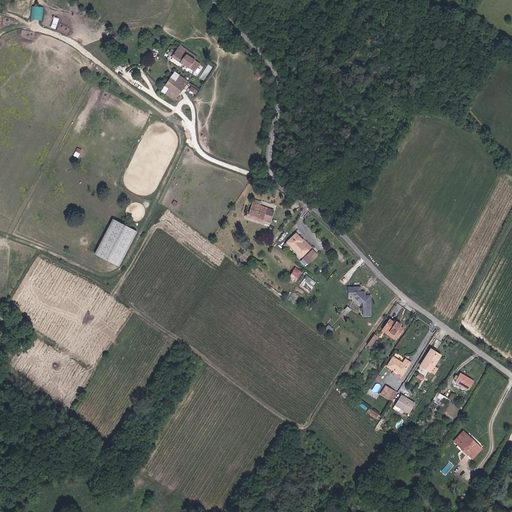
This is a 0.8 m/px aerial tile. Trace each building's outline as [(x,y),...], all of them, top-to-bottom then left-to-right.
[(33,5),(32,18),(42,19),(43,6),(33,5)] [(51,26),(56,28),(60,18),(55,16),(51,26)] [(188,51),(179,44),(175,50),(173,49),(169,55),(193,71),(199,62),(187,53),(188,51)] [(158,92),(171,103),(187,82),(174,71),(158,92)] [(74,154),(79,157),(83,149),(78,146),(74,154)] [(261,206),(253,204),(250,216),(258,218),(257,222),(265,224),(266,220),(271,222),(274,210),(261,206)] [(123,265),(139,228),(113,217),(98,254),(123,265)] [(303,237),(297,231),(289,238),(295,245),(294,245),(301,253),(308,247),(301,239),(303,237)] [(308,261),(317,253),(311,247),(302,255),(308,261)] [(298,278),(302,271),(295,267),(291,275),(298,278)] [(288,284),(277,276),(275,280),(278,282),(274,287),(282,293),(288,284)] [(366,295),(366,293),(362,291),(360,291),(360,286),(348,287),(349,294),(355,293),(355,296),(361,301),(364,301),(365,313),(372,313),(371,295),(366,295)] [(396,331),(402,324),(401,323),(402,321),(398,318),(397,320),(392,316),(386,324),(396,331)] [(394,335),(396,331),(386,324),(384,327),(394,335)] [(371,345),(379,335),(376,333),(369,344),(371,345)] [(420,366),(427,371),(430,366),(433,367),(441,355),(431,349),(420,366)] [(394,367),(403,373),(411,360),(406,357),(403,362),(394,356),(388,363),(394,367)] [(402,376),(403,373),(394,367),(392,371),(396,374),(397,372),(402,376)] [(473,380),(459,371),(454,380),(468,389),(473,380)] [(393,389),(385,384),(381,392),(388,397),(393,389)] [(398,392),(393,389),(388,397),(393,400),(398,392)] [(415,401),(402,393),(396,403),(409,411),(415,401)] [(450,399),(443,411),(447,413),(453,401),(450,399)] [(443,406),(433,400),(428,409),(438,415),(443,406)] [(366,411),(376,418),(379,413),(369,407),(366,411)] [(458,446),(468,436),(463,431),(454,442),(458,446)] [(472,459),(481,449),(468,436),(458,446),(472,459)]
